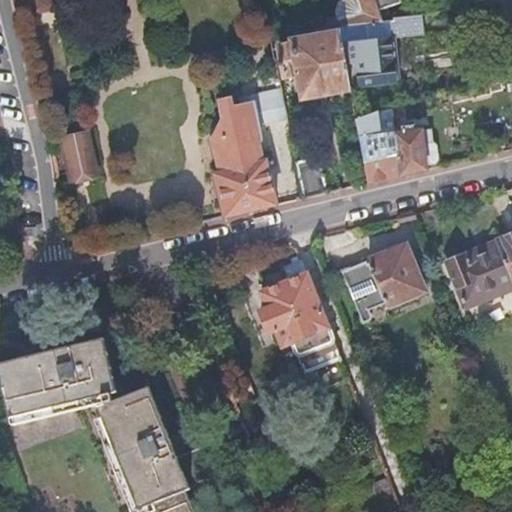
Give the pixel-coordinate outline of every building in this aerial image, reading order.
[(12,0),(14,4),(28,1),(30,8),(34,10),(51,6),(53,2),(52,0),(12,0)] [(380,22),(379,18),(372,0),(341,0),(342,0),(339,2),(337,3),(335,6),(334,10),(333,15),(333,20),(333,23),(334,28),(380,22)] [(372,0),(379,18),(402,10),(398,0),(372,0)] [(495,5),(493,0),(459,0),(461,10),(495,5)] [(419,37),(416,17),(382,22),(380,22),(334,28),(334,35),(336,34),(346,88),(346,90),(391,83),(386,42),(419,37)] [(336,34),(334,35),(289,42),(289,47),(276,49),(280,78),(293,77),(297,96),(346,88),(336,34)] [(276,88),(245,96),(252,126),(282,118),(277,95),(276,88)] [(224,216),(274,205),(262,161),(258,163),(253,143),(255,141),(252,126),(245,96),(232,100),(234,108),(227,110),(225,101),(214,104),(219,123),(213,139),(221,173),(215,175),(224,216)] [(381,113),(370,116),(372,137),(384,136),(381,113)] [(370,116),(351,121),(367,183),(424,170),(426,170),(425,165),(434,164),(438,161),(436,147),(432,145),(423,145),(422,132),(384,136),(372,137),(370,116)] [(431,132),(422,132),(423,145),(432,145),(431,132)] [(86,135),(60,140),(67,175),(93,170),(86,135)] [(316,155),(292,161),(300,199),(325,193),(316,155)] [(464,256),(448,262),(466,304),(511,285),(511,235),(509,237),(510,240),(505,242),(504,237),(469,251),(471,256),(466,258),(464,256)] [(405,245),(367,261),(368,262),(384,303),(386,307),(424,292),(405,245)] [(340,359),(299,256),(291,260),(292,264),(284,268),(289,281),(262,293),(268,310),(261,313),(269,334),(277,330),(284,346),(295,342),(307,372),(340,359)] [(366,261),(342,270),(363,321),(364,320),(365,320),(366,320),(367,319),(368,319),(369,319),(369,318),(370,318),(370,317),(371,316),(371,315),(371,314),(371,313),(369,309),(384,303),(368,262),(367,263),(366,261)] [(0,378),(8,419),(0,422),(0,483),(11,511),(187,511),(184,506),(190,503),(152,395),(121,400),(105,340),(0,364),(0,378)] [(245,372),(226,380),(235,402),(255,394),(245,372)] [(510,450),(499,423),(487,427),(499,455),(510,450)] [(430,449),(442,478),(453,473),(442,445),(430,449)] [(387,511),(396,511),(400,511),(394,495),(383,499),(387,511)]
